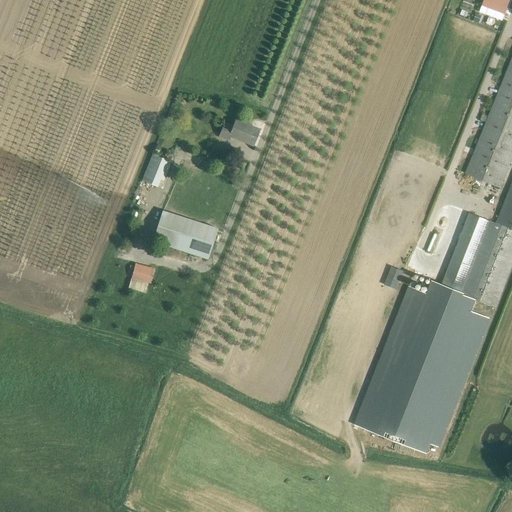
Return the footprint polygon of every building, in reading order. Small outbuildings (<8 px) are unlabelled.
[(510,0),(484,0),(482,5),(505,14),(510,0)] [(511,59),(489,117),(483,115),(482,120),(487,122),(466,173),(466,174),(465,178),(475,182),(476,178),(501,187),(511,159),(511,59)] [(253,145),(259,131),(248,126),(248,125),(236,120),(233,127),(225,123),(220,136),(229,140),(230,136),(253,145)] [(170,162),(152,154),(142,180),(160,187),(170,162)] [(496,307),(511,264),(511,180),(496,222),(493,221),(492,222),(471,213),(442,285),(476,299),(496,307)] [(153,241),(208,259),(218,228),(162,211),(153,241)] [(132,277),(151,283),(156,268),(137,262),(132,277)] [(385,284),(397,288),(403,271),(392,267),(385,284)] [(442,285),(433,280),(428,292),(411,286),(355,423),(427,453),(431,444),(437,446),(490,319),(472,311),(476,299),(442,285)]
